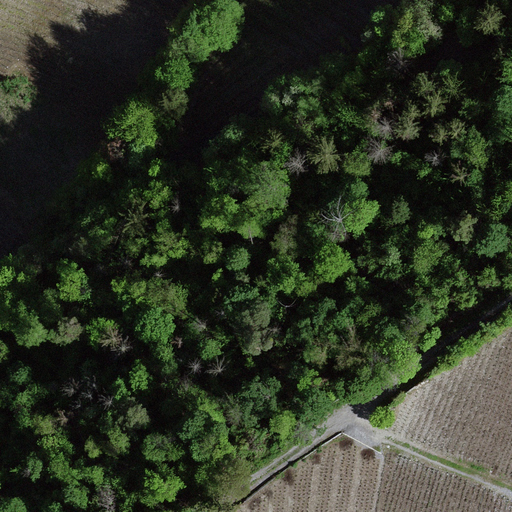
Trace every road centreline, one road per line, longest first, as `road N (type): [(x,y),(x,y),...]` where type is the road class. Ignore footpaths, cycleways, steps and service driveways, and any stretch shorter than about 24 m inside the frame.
road 1 (track): [(511,301),(222,511)]
road 2 (track): [(511,24),(466,64),(448,59),(487,0)]
